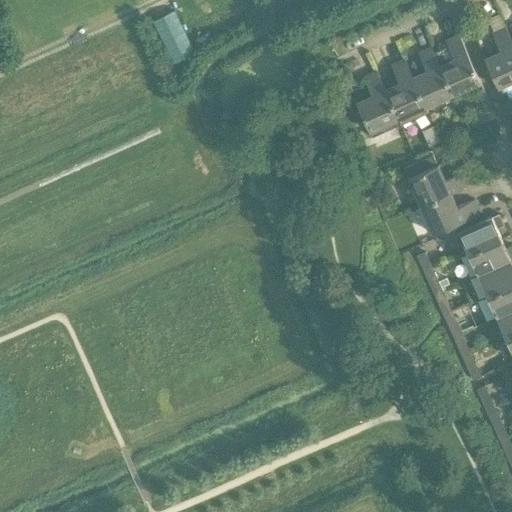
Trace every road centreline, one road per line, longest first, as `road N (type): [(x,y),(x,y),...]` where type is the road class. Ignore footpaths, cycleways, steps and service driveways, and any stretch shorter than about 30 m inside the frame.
road 1 (residential): [(511,170),(506,121),(456,7)]
road 2 (track): [(0,69),(154,0)]
road 3 (residential): [(343,58),(456,7)]
